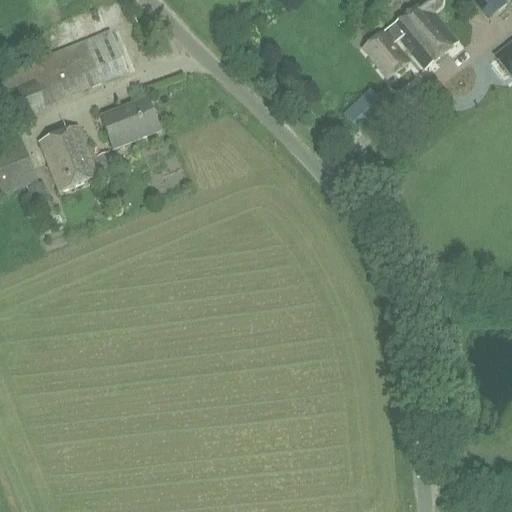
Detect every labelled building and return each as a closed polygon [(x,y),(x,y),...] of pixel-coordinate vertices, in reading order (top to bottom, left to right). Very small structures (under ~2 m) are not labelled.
[(421,0),(421,4),(390,29),(400,42),(424,72),(458,45),(433,15),(441,9),(443,1),(442,0),(421,0)] [(468,0),(488,22),(507,6),(501,0),(468,0)] [(511,14),(427,87),(450,114),(511,60),(511,14)] [(386,83),(410,64),(396,46),(400,42),(390,29),(361,52),(386,83)] [(8,124),(101,86),(127,75),(110,34),(0,79),(0,118),(5,117),(8,124)] [(371,93),(344,118),(357,131),(383,106),(371,93)] [(147,101),(100,120),(113,151),(160,133),(147,101)] [(38,144),(59,196),(98,180),(78,129),(38,144)] [(21,142),(0,150),(0,197),(37,183),(21,142)] [(98,159),(106,178),(115,174),(107,155),(98,159)]
